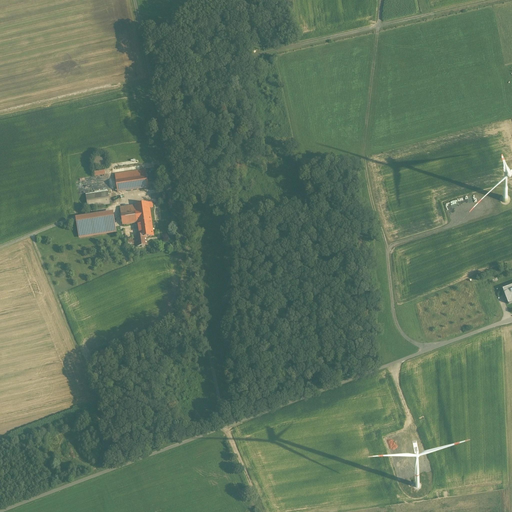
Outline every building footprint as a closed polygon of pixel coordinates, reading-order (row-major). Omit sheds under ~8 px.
[(103,157),(102,156),(99,156),(97,156),(96,157),(94,159),(94,161),(94,163),(95,165),(96,167),(98,168),(100,168),(102,167),(104,166),(105,165),(106,163),(106,161),(105,159),(103,157)] [(146,170),(115,175),(117,193),(148,188),(146,170)] [(108,192),(86,196),(88,208),(110,205),(108,192)] [(138,224),(152,222),(149,208),(149,204),(120,208),(121,213),(122,220),(123,226),(136,224),(138,224)] [(76,218),(77,223),(113,217),(112,212),(76,218)] [(113,217),(77,223),(79,238),(115,232),(113,217)] [(154,236),(152,222),(138,224),(140,236),(136,237),(138,247),(142,246),(148,246),(146,237),(154,236)] [(508,305),(511,303),(511,285),(502,290),(508,305)]
